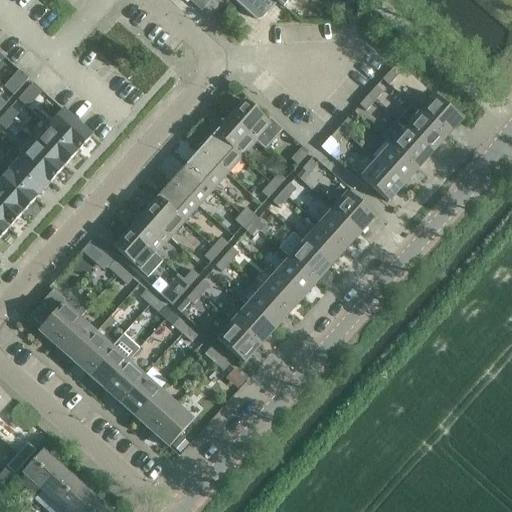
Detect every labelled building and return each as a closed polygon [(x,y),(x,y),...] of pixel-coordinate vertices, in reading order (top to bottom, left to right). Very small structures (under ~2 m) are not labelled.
[(235,0),(254,17),(256,19),(260,19),(263,18),(278,1),(284,6),(289,0),(235,0)] [(13,96),(28,80),(19,71),(4,88),(13,96)] [(391,71),(382,80),(389,86),(397,77),(391,71)] [(27,109),(42,92),(33,84),(18,100),(27,109)] [(368,96),(375,102),(383,93),(376,87),(368,96)] [(368,96),(359,106),(366,112),(375,102),(368,96)] [(435,97),(420,113),(447,137),(462,121),(435,97)] [(244,101),(229,118),(256,142),(271,125),(244,101)] [(447,137),(420,113),(411,105),(396,121),(432,154),(447,137)] [(18,115),(11,108),(4,116),(11,122),(18,115)] [(92,137),(63,111),(48,128),(77,154),(92,137)] [(0,125),(5,130),(11,122),(4,116),(0,119),(0,125)] [(256,142),(229,118),(215,134),(242,158),(256,142)] [(347,119),(339,129),(341,131),(346,135),(354,125),(347,119)] [(432,154),(396,121),(382,138),(391,146),(418,170),(432,154)] [(77,154),(48,128),(35,142),(28,136),(27,136),(63,169),(77,154)] [(339,129),(330,138),(337,144),(346,135),(341,131),(339,129)] [(242,158),(215,134),(200,150),(227,174),(242,158)] [(63,169),(27,136),(13,152),(49,184),(63,169)] [(391,146),(376,162),(403,186),(418,170),(391,146)] [(227,174),(200,150),(186,166),(213,190),(227,174)] [(298,167),(306,156),(300,150),(291,160),(298,167)] [(49,184),(13,152),(16,155),(4,169),(36,199),(49,184)] [(317,166),(310,160),(302,170),(309,176),(317,166)] [(388,203),(403,186),(376,162),(361,179),(388,203)] [(213,190),(186,166),(172,182),(198,206),(213,190)] [(36,199),(4,169),(0,173),(0,195),(22,215),(36,199)] [(270,183),(277,189),(285,180),(278,174),(270,183)] [(198,206),(172,182),(157,199),(184,223),(198,206)] [(261,193),(268,199),(277,189),(270,183),(261,193)] [(281,193),(288,199),(296,190),(289,184),(281,193)] [(281,193),(272,203),(279,209),(288,199),(281,193)] [(348,194),(333,210),(360,234),(375,218),(348,194)] [(22,215),(0,195),(0,222),(8,230),(9,229),(22,215)] [(184,223),(157,199),(143,215),(169,239),(184,223)] [(256,217),(246,209),(240,215),(250,224),(256,217)] [(333,210),(319,227),(345,251),(360,234),(333,210)] [(169,239),(143,215),(128,231),(155,255),(169,239)] [(250,224),(240,215),(234,222),(244,230),(250,224)] [(256,217),(250,224),(260,232),(266,226),(256,217)] [(0,239),(8,230),(0,222),(0,239)] [(260,232),(250,224),(244,230),(254,239),(260,232)] [(319,227),(304,243),(331,267),(345,251),(319,227)] [(155,255),(128,231),(113,248),(140,272),(147,278),(162,261),(155,255)] [(212,248),(219,254),(228,245),(221,239),(212,248)] [(100,250),(91,242),(82,251),(91,260),(100,250)] [(304,243),(290,259),(317,283),(331,267),(304,243)] [(204,258),(211,264),(219,254),(212,248),(204,258)] [(223,258),(230,264),(239,255),(232,248),(223,258)] [(223,258),(215,267),(222,273),(230,264),(223,258)] [(290,259),(275,275),(302,299),(317,283),(290,259)] [(161,292),(179,272),(165,260),(148,279),(161,292)] [(117,277),(123,270),(114,263),(108,269),(117,277)] [(127,286),(133,279),(123,270),(117,277),(127,286)] [(184,280),(190,286),(199,277),(192,271),(184,280)] [(275,275),(261,291),(288,315),(302,299),(275,275)] [(175,290),(182,296),(190,286),(184,280),(175,290)] [(210,287),(203,281),(195,290),(201,296),(210,287)] [(79,320),(85,312),(69,298),(67,301),(54,290),(30,317),(42,327),(38,331),(55,346),(79,320)] [(201,296),(195,290),(186,300),(193,306),(201,296)] [(155,299),(146,291),(140,298),(149,306),(155,299)] [(261,291),(246,307),(273,331),(288,315),(261,291)] [(155,299),(149,306),(159,315),(165,308),(155,299)] [(246,307),(232,324),(259,348),(273,331),(246,307)] [(79,320),(55,346),(71,361),(95,334),(79,320)] [(187,328),(178,320),(172,327),(181,335),(187,328)] [(217,340),(221,344),(218,348),(228,356),(231,353),(244,364),(259,348),(232,324),(217,340)] [(187,328),(181,335),(191,343),(197,337),(187,328)] [(95,334),(71,361),(87,375),(111,348),(95,334)] [(111,348),(87,375),(103,390),(127,363),(111,348)] [(219,357),(211,349),(205,355),(213,363),(219,357)] [(219,357),(213,363),(224,372),(230,366),(219,357)] [(127,363),(103,390),(119,404),(143,377),(127,363)] [(239,379),(230,371),(223,378),(233,387),(239,379)] [(143,377),(119,404),(135,418),(159,391),(143,377)] [(159,391),(135,418),(151,433),(175,406),(159,391)] [(0,412),(10,401),(0,392),(0,412)] [(175,406),(151,433),(169,448),(193,421),(175,406)] [(28,444),(17,456),(25,463),(36,451),(28,444)] [(68,477),(56,466),(42,453),(23,474),(37,487),(41,491),(50,481),(57,488),(68,477)] [(17,456),(6,468),(14,475),(25,463),(17,456)] [(93,500),(83,491),(70,478),(68,477),(57,488),(50,481),(41,491),(50,500),(64,511),(68,511),(75,504),(82,511),(93,500)] [(106,511),(97,503),(93,500),(82,511),(75,504),(68,511),(106,511)]
